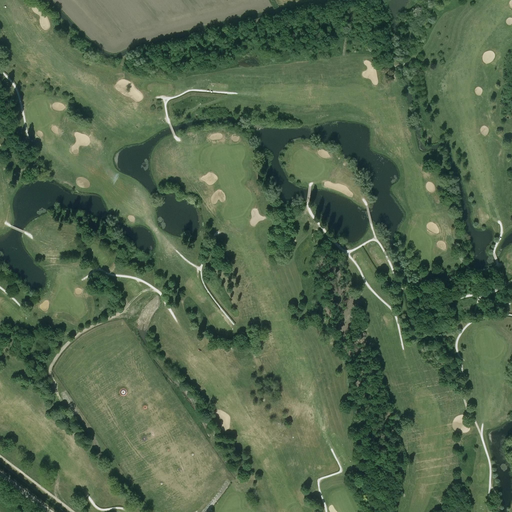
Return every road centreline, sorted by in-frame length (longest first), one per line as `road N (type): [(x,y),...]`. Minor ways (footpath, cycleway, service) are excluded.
road 1 (track): [(500,511),(456,350),(481,294),(447,299),(418,284),(402,286),(376,240),(343,251),(311,215),(310,182)]
road 2 (track): [(73,435),(50,366),(75,336),(155,289)]
road 3 (track): [(419,269),(418,284),(497,266),(498,221)]
